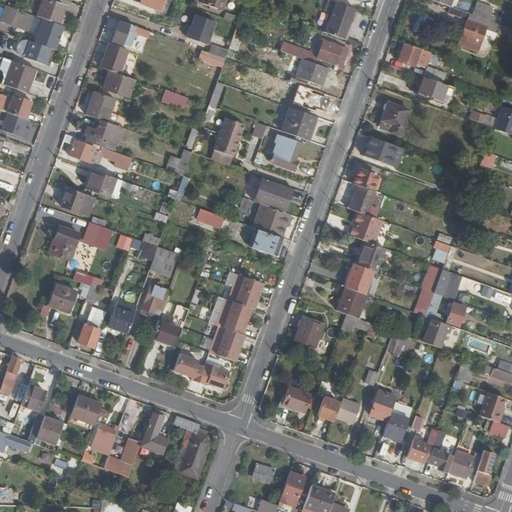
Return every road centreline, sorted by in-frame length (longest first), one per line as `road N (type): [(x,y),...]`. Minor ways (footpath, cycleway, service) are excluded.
road 1 (residential): [(238,426),(392,0)]
road 2 (residential): [(0,278),(100,0)]
road 3 (residential): [(0,340),(238,426)]
road 4 (residential): [(238,426),(474,511)]
